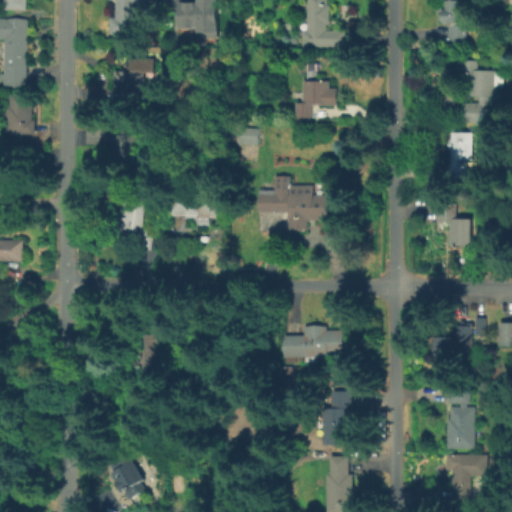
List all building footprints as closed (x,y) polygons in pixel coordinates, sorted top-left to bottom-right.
[(29,0),(29,9),(6,10),(6,0),(29,0)] [(130,0),(130,2),(135,2),(135,17),(139,16),(140,33),(111,35),(110,19),(118,19),(117,0),(130,0)] [(196,0),(216,0),(217,38),(195,38),(195,29),(177,29),(177,1),(196,1),(196,0)] [(328,0),(328,3),(331,3),(330,24),(328,24),(328,29),(347,29),(347,47),(304,46),(304,32),(299,32),(299,16),(308,17),(308,0),(328,0)] [(468,22),(468,44),(450,44),(450,23),(444,23),(444,8),(446,8),(446,0),(471,0),(471,22),(468,22)] [(0,18),(30,18),(30,86),(7,86),(8,66),(2,67),(0,39),(0,18)] [(497,69),(497,70),(505,70),(505,85),(496,86),(496,97),(488,97),(488,103),(485,103),(485,121),(465,121),(466,101),(480,101),(480,95),(466,95),(466,74),(461,74),(462,57),(480,58),(480,68),(497,69)] [(157,58),(157,73),(147,73),(147,102),(123,102),(122,72),(133,72),(133,58),(157,58)] [(334,80),(334,87),(340,87),(341,105),(316,105),(317,117),(301,117),(301,103),(308,103),(307,80),(334,80)] [(32,94),(33,119),(36,119),(37,134),(0,134),(0,106),(11,106),(11,94),(32,94)] [(260,129),(259,145),(240,144),(241,128),(260,129)] [(137,129),(136,159),(112,158),(112,147),(105,146),(106,129),(137,129)] [(475,132),(474,159),(467,159),(467,177),(450,177),(450,163),(452,163),(452,150),(449,149),(449,138),(452,138),(452,131),(475,132)] [(29,147),(29,166),(7,166),(8,180),(0,180),(0,156),(5,156),(5,147),(29,147)] [(312,183),(312,193),(332,193),(332,218),(307,218),(307,227),(288,227),(288,210),(259,210),(259,188),(275,188),(275,175),(290,175),(290,183),(312,183)] [(222,191),(221,215),(212,215),(212,222),(200,222),(200,216),(191,216),(191,214),(175,214),(175,190),(222,191)] [(148,202),(145,229),(155,230),(153,251),(140,250),(141,237),(116,235),(119,211),(121,211),(122,199),(148,202)] [(471,217),(471,245),(449,245),(449,220),(437,221),(437,203),(456,203),(456,217),(471,217)] [(0,239),(26,239),(26,261),(0,260),(0,239)] [(485,317),(484,335),(476,335),(477,317),(485,317)] [(511,322),(511,343),(501,343),(501,322),(511,322)] [(330,353),(330,357),(321,357),(321,361),(309,361),(309,357),(298,357),(298,361),(290,361),(289,335),(308,334),(308,326),(330,325),(330,329),(345,329),(345,353),(330,353)] [(475,326),(475,351),(452,351),(452,358),(437,357),(437,337),(458,337),(458,326),(475,326)] [(168,345),(170,365),(153,367),(153,361),(152,361),(150,350),(153,349),(151,336),(173,333),(175,344),(168,345)] [(471,387),(471,403),(467,403),(467,405),(476,406),(475,448),(447,448),(448,418),(450,418),(451,406),(460,406),(460,403),(448,403),(449,386),(471,387)] [(355,389),(357,444),(329,444),(329,408),(336,408),(336,390),(355,389)] [(145,480),(142,482),(146,489),(129,500),(125,492),(123,493),(117,482),(119,481),(114,473),(116,472),(111,465),(116,462),(113,456),(126,448),(145,480)] [(487,454),(487,476),(472,476),(472,506),(455,506),(455,486),(453,486),(453,470),(447,470),(447,455),(487,454)] [(352,456),(352,474),(355,474),(355,487),(357,487),(357,504),(356,504),(356,511),(330,511),(330,475),(333,475),(333,456),(352,456)]
